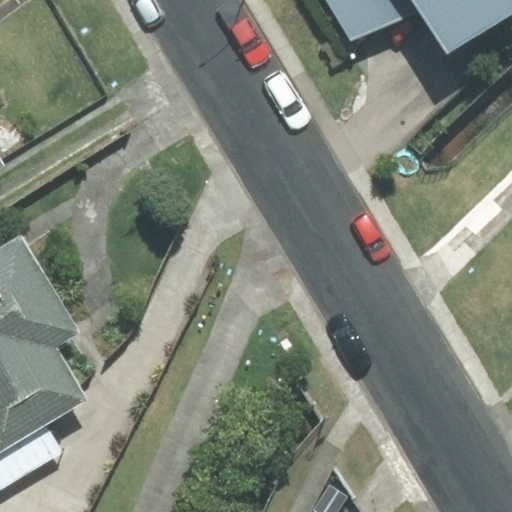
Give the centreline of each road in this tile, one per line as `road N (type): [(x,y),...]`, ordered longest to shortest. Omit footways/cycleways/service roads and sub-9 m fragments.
road 1 (residential): [(182,0),(489,511)]
road 2 (unknown): [(136,511),(276,258)]
